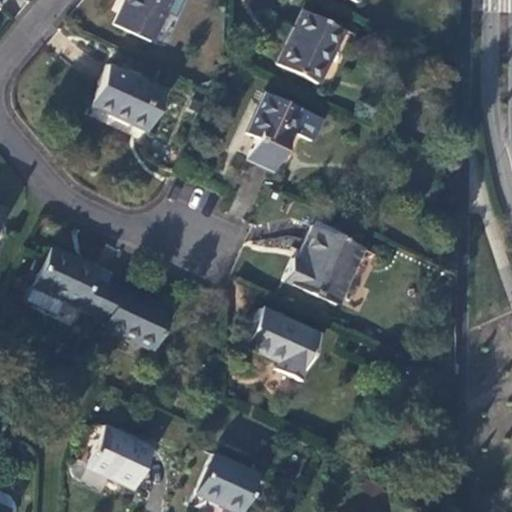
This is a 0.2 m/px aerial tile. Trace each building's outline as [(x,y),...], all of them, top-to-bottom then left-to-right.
[(121,0),(110,25),(148,43),(167,0),(121,0)] [(299,11),(274,65),(314,84),(340,30),(299,11)] [(163,92),(105,65),(87,105),(144,132),(163,92)] [(318,119),(261,93),(243,134),(253,139),(244,158),(273,171),(290,133),(308,141),(318,119)] [(279,280),(334,305),(360,248),(311,225),(294,262),(289,259),(279,280)] [(64,302),(90,315),(105,283),(91,277),(95,269),(49,248),(31,286),(64,302)] [(101,328),(150,350),(168,312),(119,289),(105,283),(90,315),(104,321),(101,328)] [(57,316),(64,302),(31,286),(24,301),(57,316)] [(317,335),(258,308),(240,346),(276,362),(272,371),(296,382),(317,335)] [(103,477),(130,489),(148,449),(99,426),(82,463),(81,466),(103,477)] [(220,507),(218,511),(241,511),(238,511),(255,475),(210,454),(192,494),(220,507)] [(96,491),(103,477),(81,466),(82,463),(73,459),(68,469),(68,474),(71,478),(76,482),(96,491)]
